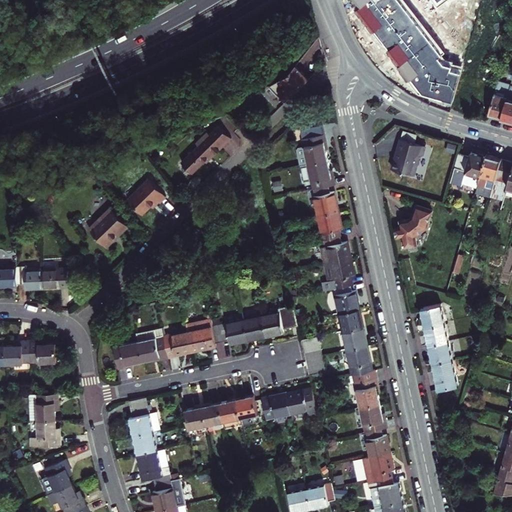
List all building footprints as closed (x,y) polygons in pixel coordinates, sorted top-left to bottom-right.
[(356,0),(367,16),(360,21),(383,55),(443,14),(434,1),(397,27),(378,0),(356,0)] [(296,69),(287,79),(269,90),(277,97),(271,103),(277,109),(306,79),(296,69)] [(500,117),(509,85),(495,81),(486,113),(492,115),(500,117)] [(511,85),(509,85),(500,117),(511,120),(511,85)] [(304,147),(308,164),(327,159),(325,150),(325,147),(327,146),(322,125),(300,130),(304,147)] [(209,160),(229,139),(217,126),(208,136),(205,133),(194,145),(196,147),(180,164),(191,175),(207,158),(209,160)] [(426,147),(401,140),(398,153),(399,153),(398,157),(397,159),(396,160),(393,170),(412,176),(416,173),(420,159),(423,157),(426,147)] [(308,164),(304,147),(296,149),(300,165),(301,165),(308,164)] [(477,182),(484,156),(480,155),(481,154),(476,153),(476,154),(472,153),(469,152),(468,155),(461,178),(477,182)] [(461,178),(468,155),(458,153),(450,181),(460,183),(461,178)] [(492,179),(498,159),(492,157),(484,155),(484,156),(477,182),(476,184),(482,186),(490,188),(492,179)] [(312,179),(314,188),(328,185),(335,183),(332,171),(330,172),(329,167),(327,159),(308,164),(312,179)] [(504,160),(498,159),(492,179),(506,183),(511,162),(504,160)] [(308,164),(301,165),(304,181),(312,179),(308,164)] [(461,178),(460,183),(475,188),(476,184),(477,182),(461,178)] [(158,205),(164,198),(147,181),(126,203),(140,217),(155,202),(158,205)] [(480,195),(482,186),(476,184),(475,188),(474,191),(474,193),(480,195)] [(314,188),(312,189),(318,214),(338,210),(335,197),(334,191),(330,192),(328,185),(314,188)] [(500,201),(503,192),(490,188),(487,197),(500,201)] [(429,228),(434,212),(418,206),(414,218),(412,221),(405,222),(406,228),(403,229),(397,230),(399,239),(405,238),(406,243),(407,249),(418,246),(429,228)] [(127,228),(109,210),(87,232),(105,250),(127,228)] [(338,210),(318,214),(323,238),(340,234),(338,228),(342,227),(341,223),(338,210)] [(328,245),(332,262),(351,258),(349,249),(347,241),(342,242),(340,234),(323,238),(325,246),(328,245)] [(333,287),(351,283),(349,276),(355,274),(354,269),(351,258),(332,262),(336,279),(332,280),(333,287)] [(16,267),(16,283),(25,282),(25,287),(31,287),(43,286),(42,269),(24,269),(24,266),(16,267)] [(0,267),(0,286),(4,286),(17,285),(16,283),(16,267),(0,267)] [(61,284),(69,284),(68,268),(42,269),(43,286),(55,286),(61,286),(61,284)] [(333,287),(339,313),(360,309),(357,298),(356,291),(353,291),(351,283),(333,287)] [(422,319),(424,327),(444,322),(440,305),(420,309),(422,319)] [(293,308),(262,316),(266,335),(277,333),(285,331),(284,328),(297,325),(293,308)] [(360,309),(339,313),(344,331),(364,327),(362,317),(360,309)] [(257,338),(266,335),(262,316),(244,320),(248,340),(257,338)] [(215,342),(212,327),(209,317),(207,318),(207,321),(185,326),(186,333),(191,353),(203,350),(216,347),(215,342)] [(244,320),(219,326),(222,340),(229,339),(231,344),(233,343),(248,340),(244,320)] [(444,322),(424,327),(426,336),(428,345),(448,341),(444,322)] [(222,340),(219,326),(212,327),(215,342),(222,340)] [(364,327),(344,331),(347,348),(368,344),(366,335),(364,327)] [(137,344),(141,363),(151,361),(155,360),(156,362),(168,360),(163,338),(161,331),(135,336),(137,344)] [(191,353),(186,333),(163,338),(168,360),(174,358),(174,357),(181,355),(191,353)] [(10,342),(0,343),(0,352),(1,363),(27,361),(25,337),(17,338),(17,342),(10,342)] [(35,340),(35,337),(25,337),(27,361),(53,358),(52,339),(44,340),(35,340)] [(302,347),(318,344),(317,337),(301,341),(302,347)] [(448,341),(428,345),(430,356),(432,362),(452,358),(448,341)] [(141,363),(137,344),(113,350),(118,371),(129,369),(129,366),(133,365),(141,363)] [(302,347),(303,354),(320,351),(318,344),(302,347)] [(368,344),(347,348),(352,366),(372,361),(370,352),(368,344)] [(303,354),(305,361),(321,357),(321,354),(320,351),(303,354)] [(321,357),(305,361),(306,368),(323,364),(321,357)] [(452,358),(432,362),(434,373),(435,381),(456,376),(452,358)] [(325,371),(323,364),(306,368),(308,375),(325,371)] [(375,368),(353,373),(360,407),(380,403),(378,390),(380,390),(378,383),(375,368)] [(287,393),(291,413),(307,409),(308,415),(316,414),(311,388),(297,391),(287,393)] [(52,416),(51,406),(51,398),(55,398),(55,390),(31,391),(32,417),(52,416)] [(267,418),(291,413),(287,393),(274,396),(262,399),(267,418)] [(236,398),(240,417),(257,413),(253,395),(245,396),(236,398)] [(146,398),(129,402),(133,420),(129,420),(131,427),(133,437),(154,433),(146,398)] [(228,400),(219,402),(223,421),(240,417),(236,398),(228,400)] [(206,425),(223,421),(219,402),(210,404),(202,406),(206,425)] [(382,411),(380,403),(360,407),(366,433),(381,430),(388,428),(386,416),(383,417),(382,411)] [(188,429),(206,425),(202,406),(194,408),(184,410),(188,429)] [(58,442),(57,434),(53,434),(52,427),(52,416),(32,417),(34,443),(58,442)] [(381,430),(366,433),(371,457),(391,453),(389,444),(387,436),(383,437),(381,430)] [(511,432),(509,431),(502,457),(511,459),(511,432)] [(154,433),(133,437),(135,446),(137,456),(158,451),(154,433)] [(154,478),(170,474),(168,468),(162,469),(158,451),(137,456),(139,464),(141,474),(152,471),(154,478)] [(377,480),(393,477),(392,471),(395,470),(393,461),(391,453),(371,457),(377,480)] [(511,459),(502,457),(492,492),(511,492),(511,459)] [(52,491),(70,483),(66,474),(62,466),(66,465),(64,459),(42,468),(52,491)] [(172,482),(170,474),(154,478),(155,485),(172,482)] [(380,489),(383,506),(404,502),(402,492),(400,484),(395,485),(393,477),(377,480),(368,482),(370,491),(380,489)] [(172,482),(155,485),(157,492),(153,493),(155,499),(157,510),(177,506),(184,504),(180,487),(179,480),(172,482)] [(305,486),(311,509),(323,506),(328,505),(327,502),(335,500),(331,480),(305,486)] [(65,511),(83,504),(80,497),(76,498),(73,490),(70,483),(52,491),(60,511),(65,511)] [(297,511),(301,511),(311,509),(305,486),(288,489),(293,511),(297,511)] [(384,511),(406,511),(406,510),(404,502),(383,506),(384,511)]
